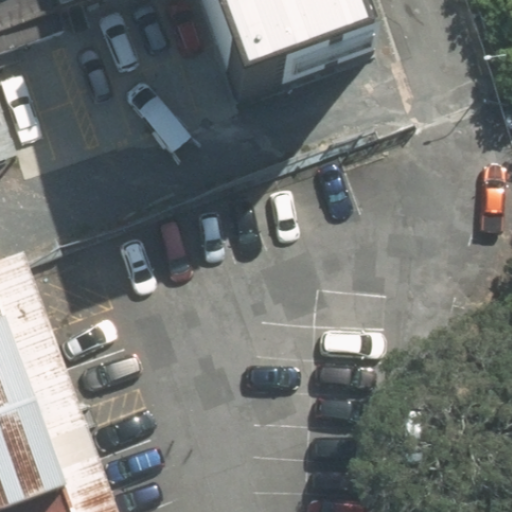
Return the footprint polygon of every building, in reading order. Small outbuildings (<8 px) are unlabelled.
[(0,0),(0,39),(64,15),(58,0),(0,0)] [(58,0),(64,15),(105,0),(58,0)] [(196,0),(237,106),(375,58),(354,0),(196,0)] [(0,167),(23,159),(0,94),(0,167)] [(0,511),(14,511),(61,496),(0,323),(0,511)] [(14,511),(67,511),(61,496),(14,511)]
